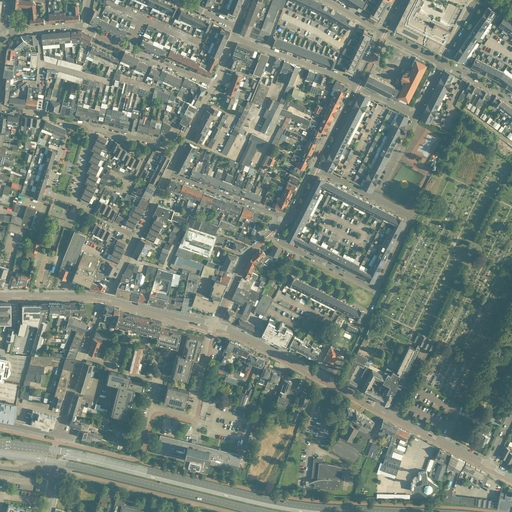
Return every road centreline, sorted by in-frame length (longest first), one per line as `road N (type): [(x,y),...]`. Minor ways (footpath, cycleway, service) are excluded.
road 1 (primary): [(399,511),(279,502),(0,443)]
road 2 (residential): [(488,465),(212,323)]
road 3 (primary): [(23,457),(260,511)]
road 4 (residential): [(57,432),(107,297)]
road 5 (residential): [(85,24),(214,85)]
road 6 (residential): [(169,173),(107,297)]
road 7 (residential): [(151,406),(191,414),(212,323)]
road 8 (residential): [(234,36),(356,82)]
road 9 (residential): [(280,221),(169,173)]
